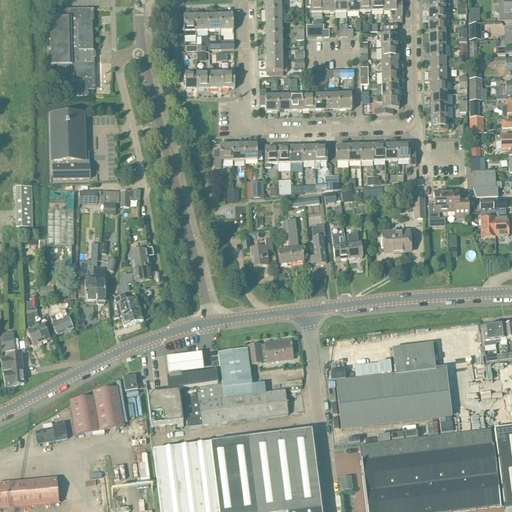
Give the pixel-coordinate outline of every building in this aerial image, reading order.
[(264,0),(265,12),(281,12),(280,0),(264,0)] [(305,0),(306,9),(310,9),(310,15),(322,14),(321,0),(305,0)] [(321,0),(322,14),(335,14),(334,0),(321,0)] [(334,0),(335,14),(347,14),(346,0),(334,0)] [(346,0),(347,14),(359,13),(358,0),(346,0)] [(358,0),(359,13),(371,13),(371,0),(358,0)] [(383,0),(371,0),(371,13),(384,13),(383,0)] [(395,0),(383,0),(384,13),(390,13),(390,18),(402,17),(402,2),(396,2),(395,0)] [(427,0),(428,12),(445,11),(449,11),(448,0),(427,0)] [(511,0),(503,1),(498,1),(498,8),(496,9),(495,10),(494,12),(495,14),(496,15),(499,16),(499,22),(511,21),(511,0)] [(478,10),(469,10),(469,24),(478,23),(478,10)] [(445,11),(428,12),(428,24),(445,23),(449,23),(449,11),(445,11)] [(90,24),(90,12),(55,12),(55,19),(49,19),(50,66),(57,66),(57,75),(56,76),(56,90),(74,90),(74,88),(92,88),(91,52),(93,52),(93,48),(92,24),(90,24)] [(265,12),(265,24),(282,24),(281,12),(265,12)] [(208,33),(221,33),(220,16),(208,17),(208,33)] [(232,16),(220,16),(221,33),(233,32),(233,16),(232,16)] [(196,37),(196,33),(196,17),(184,17),(183,17),(184,23),(177,24),(178,37),(184,37),(184,38),(193,38),(193,37),(196,37)] [(208,17),(196,17),(196,33),(208,33),(208,17)] [(445,23),(428,24),(429,36),(445,35),(449,35),(449,30),(445,30),(445,23)] [(282,36),(282,24),(265,24),(265,37),(282,36)] [(341,32),(336,32),(336,39),(347,38),(347,31),(347,26),(341,26),(341,32)] [(481,41),(481,26),(469,26),(469,41),(481,41)] [(323,39),(323,32),(323,27),(306,27),(307,39),(323,39)] [(445,35),(429,36),(429,48),(445,48),(449,48),(449,35),(445,35)] [(265,37),(266,49),(282,48),(282,36),(265,37)] [(381,43),(381,49),(397,48),(396,37),(381,37),(376,37),(377,43),(381,43)] [(196,38),(197,47),(197,54),(206,54),(206,45),(201,45),(201,38),(196,38)] [(511,55),(511,40),(505,41),(505,49),(495,49),(496,56),(511,55)] [(266,49),(266,61),(282,61),(282,48),(266,49)] [(381,62),(397,61),(397,48),(381,49),(381,62)] [(446,60),(445,48),(429,48),(429,60),(446,60)] [(304,70),(304,60),(294,61),(295,70),(304,70)] [(429,60),(429,73),(446,72),(446,60),(429,60)] [(511,60),(506,61),(506,60),(493,60),(493,68),(505,67),(506,76),(511,75),(511,60)] [(282,61),(266,61),(266,74),(283,73),(282,61)] [(397,73),(397,61),(381,62),(381,73),(397,73)] [(204,74),(197,74),(198,91),(210,91),(209,74),(209,70),(204,70),(204,74)] [(185,91),(198,91),(197,74),(197,71),(191,71),(192,74),(185,74),(185,71),(179,72),(179,85),(185,85),(185,91)] [(429,73),(430,85),(446,84),(446,72),(429,73)] [(222,73),(209,74),(210,91),(222,90),(222,73)] [(234,73),(222,73),(222,90),(235,90),(234,73)] [(398,85),(397,73),(381,73),(382,86),(398,85)] [(469,80),(470,102),(478,101),(481,101),(481,80),(469,80)] [(511,83),(505,84),(506,90),(503,88),(495,88),(495,101),(511,100),(511,83)] [(447,97),(446,84),(430,85),(430,97),(447,97)] [(382,98),(398,98),(398,85),(382,86),(382,98)] [(322,96),(314,96),(315,113),(327,112),(327,90),(321,90),(322,93),(322,96)] [(327,90),(327,96),(327,112),(340,112),(339,95),(339,90),(327,90)] [(266,114),(278,113),(278,97),(266,97),(266,92),(259,92),(260,108),(265,108),(266,114)] [(351,95),(339,95),(340,112),(352,112),(351,95)] [(290,96),(278,97),(278,113),(290,113),(290,96)] [(302,96),(290,96),(290,113),(303,113),(302,96)] [(303,113),(315,113),(314,96),(302,96),(303,113)] [(430,97),(430,109),(447,109),(447,97),(430,97)] [(398,110),(398,98),(382,98),(376,98),(376,104),(382,104),(382,111),(384,111),(391,111),(398,110)] [(478,119),(478,101),(470,102),(470,119),(478,119)] [(447,121),(447,109),(430,109),(431,121),(447,121)] [(71,115),(71,114),(63,114),(63,116),(50,116),(51,163),(53,163),(53,167),(52,167),(52,181),(89,180),(88,166),(88,162),(84,162),(83,117),(83,115),(71,115)] [(511,131),(511,117),(507,118),(507,124),(502,124),(502,132),(511,131)] [(447,127),(447,121),(431,121),(431,134),(448,134),(448,133),(451,133),(451,127),(447,127)] [(477,130),(477,124),(470,124),(470,136),(482,136),(482,130),(477,130)] [(467,139),(466,128),(458,128),(458,139),(467,139)] [(511,137),(509,138),(509,136),(503,136),(503,138),(496,138),(496,143),(501,143),(501,150),(510,150),(511,150),(511,137)] [(257,145),(244,146),(244,162),(257,162),(257,145)] [(221,163),(232,163),(232,146),(219,146),(220,153),(214,153),(214,170),(221,170),(221,163)] [(232,146),(232,163),(244,162),(244,146),(232,146)] [(373,147),(373,163),(385,163),(385,146),(373,147)] [(385,163),(397,163),(397,146),(385,146),(385,163)] [(409,146),(397,146),(397,163),(409,162),(409,146)] [(336,164),(349,164),(348,147),(336,148),(336,164)] [(348,147),(349,164),(361,163),(360,147),(348,147)] [(373,147),(360,147),(361,163),(373,163),(373,147)] [(290,165),(302,165),(302,148),(290,149),(290,165)] [(302,148),(302,165),(314,164),(314,148),(302,148)] [(327,148),(314,148),(314,164),(314,170),(320,170),(320,164),(327,164),(327,148)] [(271,166),(277,165),(277,149),(265,149),(265,169),(271,169),(271,166)] [(290,149),(277,149),(277,165),(290,165),(290,149)] [(479,149),(471,149),(471,159),(479,159),(479,149)] [(495,173),(473,173),(474,191),(476,199),(498,198),(497,189),(495,189),(495,173)] [(264,200),(263,183),(249,184),(250,201),(264,200)] [(302,187),(291,187),(291,196),(303,195),(302,187)] [(30,189),(15,189),(16,229),(31,229),(30,189)] [(362,192),(363,203),(383,201),(382,189),(362,192)] [(351,192),(342,194),(343,204),(353,202),(351,192)] [(458,192),(446,193),(447,214),(455,214),(455,220),(469,219),(468,199),(458,199),(458,192)] [(80,193),(80,205),(97,205),(97,204),(97,194),(80,193)] [(129,193),(121,193),(121,209),(129,209),(129,193)] [(439,215),(447,214),(446,193),(434,193),(434,208),(428,208),(429,221),(439,221),(439,215)] [(325,206),(336,204),(335,194),(324,196),(325,206)] [(318,199),(303,201),(304,208),(319,206),(318,199)] [(66,200),(49,200),(49,211),(48,211),(47,247),(73,247),(73,212),(65,212),(66,200)] [(289,209),(304,208),(303,201),(288,202),(289,209)] [(424,220),(423,202),(415,202),(415,220),(424,220)] [(493,202),(480,203),(480,210),(494,210),(493,202)] [(115,205),(104,205),(103,216),(115,216),(115,205)] [(488,214),(480,214),(481,239),(495,239),(495,238),(494,221),(494,220),(494,213),(494,212),(488,212),(488,214)] [(505,212),(494,213),(494,220),(494,221),(495,238),(508,237),(507,220),(505,220),(505,212)] [(150,237),(146,219),(140,220),(143,239),(150,237)] [(286,226),(287,235),(289,245),(290,251),(291,265),(303,264),(302,250),(296,251),(295,245),(298,244),(295,221),(287,222),(287,226),(286,226)] [(314,257),(310,258),(311,265),(315,264),(316,266),(326,265),(323,238),(325,238),(324,232),(323,228),(311,229),(311,231),(314,257)] [(410,253),(409,233),(383,235),(384,255),(410,253)] [(357,235),(347,236),(348,248),(347,248),(349,262),(362,260),(361,246),(359,247),(357,235)] [(344,236),(332,238),(333,243),(335,263),(349,262),(347,248),(346,248),(344,236)] [(249,242),(242,243),(243,253),(251,252),(250,251),(249,242)] [(273,254),(272,242),(257,244),(258,250),(250,251),(251,252),(251,257),(253,257),(254,269),(268,268),(267,254),(273,254)] [(130,257),(132,271),(150,269),(148,258),(153,257),(151,248),(147,249),(145,243),(138,244),(140,255),(130,257)] [(457,259),(456,248),(449,249),(449,259),(457,259)] [(279,266),(291,265),(290,251),(278,253),(279,266)] [(117,263),(109,261),(107,272),(114,274),(117,263)] [(96,280),(97,277),(93,277),(93,269),(86,269),(86,282),(85,282),(85,304),(96,304),(96,288),(94,288),(94,283),(96,283),(96,280)] [(150,269),(132,271),(133,277),(126,278),(125,275),(119,276),(119,292),(118,292),(118,297),(129,295),(128,287),(152,283),(150,269)] [(96,288),(96,304),(106,304),(106,282),(105,282),(105,277),(97,277),(96,280),(96,283),(94,283),(94,288),(96,288)] [(121,319),(131,317),(127,304),(126,304),(124,298),(114,301),(116,307),(118,307),(121,319)] [(136,301),(127,304),(131,317),(140,314),(136,301)] [(36,308),(32,309),(32,315),(33,323),(42,344),(50,341),(43,326),(40,327),(37,321),(36,308)] [(55,309),(49,308),(49,317),(49,316),(53,326),(51,326),(57,338),(73,331),(70,323),(72,322),(70,318),(68,319),(65,312),(55,316),(55,309)] [(32,315),(32,309),(27,309),(28,325),(28,326),(30,332),(27,333),(34,348),(42,344),(33,323),(32,315)] [(140,314),(131,317),(121,319),(124,328),(143,323),(140,314)] [(505,327),(493,328),(495,342),(507,341),(505,327)] [(493,328),(481,330),(483,344),(484,348),(496,346),(495,342),(493,328)] [(11,334),(11,331),(0,332),(0,336),(1,345),(1,344),(2,353),(15,352),(13,333),(11,334)] [(291,342),(248,348),(248,350),(249,351),(250,366),(261,364),(262,364),(262,362),(267,362),(267,364),(280,362),(280,359),(293,358),(291,342)] [(395,376),(336,384),(342,432),(441,420),(451,418),(445,370),(435,372),(432,346),(392,350),(395,376)] [(248,350),(218,354),(222,386),(222,390),(252,387),(252,386),(249,366),(250,366),(249,351),(248,350)] [(1,362),(3,374),(23,371),(21,356),(9,357),(9,360),(1,362)] [(201,357),(166,361),(168,378),(203,374),(201,357)] [(24,385),(23,371),(3,374),(6,389),(7,392),(13,391),(12,388),(24,385)] [(183,377),(166,379),(167,383),(168,393),(179,391),(179,390),(218,385),(216,372),(183,377)] [(137,391),(135,377),(123,379),(125,393),(137,391)] [(224,401),(222,401),(225,425),(288,417),(285,392),(265,394),(264,385),(252,386),(252,387),(222,390),(224,401)] [(222,386),(183,391),(187,429),(225,425),(222,401),(224,401),(222,390),(222,386)] [(94,399),(69,403),(70,406),(72,416),(75,437),(123,429),(121,416),(117,389),(93,393),(94,399)] [(148,396),(147,396),(149,416),(151,428),(183,424),(182,416),(179,391),(168,393),(148,396)] [(42,433),(35,434),(36,440),(37,446),(44,444),(68,440),(66,429),(65,424),(52,426),(53,431),(42,433)] [(511,428),(494,431),(504,511),(511,509),(511,428)] [(364,448),(359,448),(361,464),(361,465),(366,511),(463,511),(473,511),(500,508),(490,432),(364,448)] [(210,446),(154,453),(161,511),(321,511),(320,501),(318,490),(314,454),(311,433),(242,442),(251,511),(218,511),(210,446)] [(251,511),(242,442),(210,446),(218,511),(251,511)] [(352,492),(350,478),(341,480),(342,493),(352,492)] [(57,480),(0,485),(0,510),(59,505),(57,480)]
